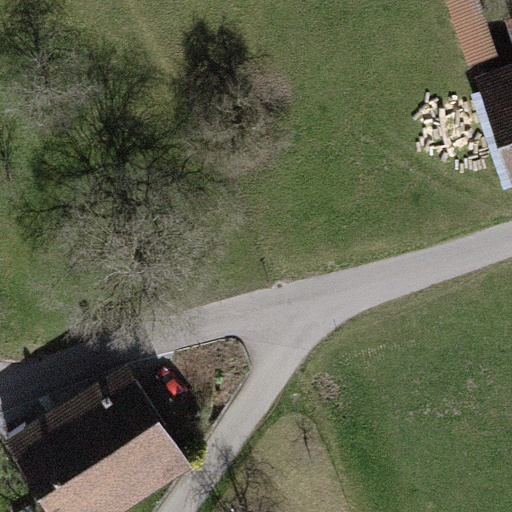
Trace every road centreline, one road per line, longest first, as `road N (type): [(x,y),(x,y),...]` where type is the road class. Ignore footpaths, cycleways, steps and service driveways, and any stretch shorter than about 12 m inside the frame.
road 1 (unclassified): [(0,392),(185,327),(323,300)]
road 2 (unclassified): [(323,300),(177,511)]
road 3 (unclassified): [(323,300),(511,238)]
